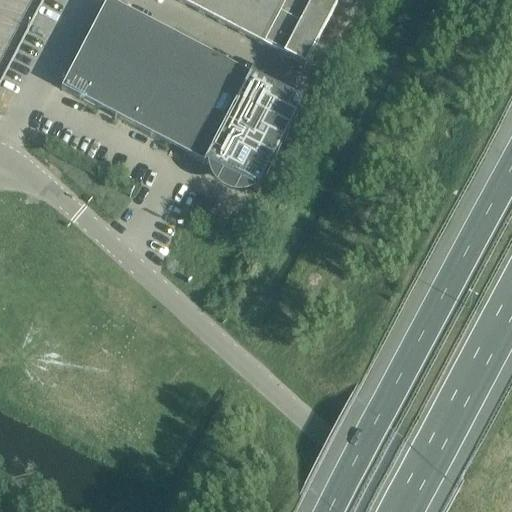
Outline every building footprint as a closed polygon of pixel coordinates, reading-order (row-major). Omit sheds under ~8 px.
[(184,0),(182,5),(202,15),(210,0),(184,0)] [(223,26),(236,0),(210,0),(202,15),(223,26)] [(236,0),(223,26),(243,37),(259,5),(248,0),(236,0)] [(279,16),(287,0),(262,0),(259,5),(279,16)] [(313,0),(287,0),(279,16),(300,27),(313,0)] [(324,0),(313,0),(300,27),(320,37),(336,6),(324,0)] [(249,75),(107,1),(60,90),(202,164),(201,166),(203,166),(203,165),(223,175),(224,173),(238,180),(237,182),(257,192),(256,194),(257,195),(305,103),(304,102),(303,104),(250,76),(251,74),(250,74),(249,75)] [(279,16),(259,5),(243,37),(263,47),(279,16)] [(263,47),(283,58),(300,27),(279,16),(263,47)] [(300,27),(283,58),(304,68),(320,37),(300,27)]
